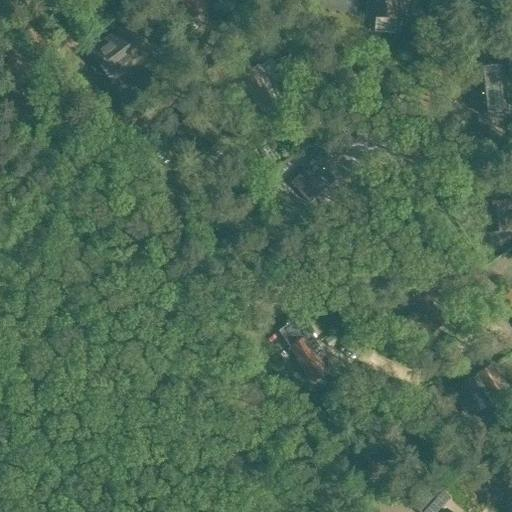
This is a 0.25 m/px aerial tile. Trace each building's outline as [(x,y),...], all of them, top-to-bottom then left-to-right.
[(176,0),(193,20),(209,8),(203,1),(204,0),(176,0)] [(401,20),(402,0),(370,0),(369,17),(401,20)] [(93,51),(111,76),(144,51),(126,27),(93,51)] [(482,116),(506,113),(501,68),(477,70),(482,116)] [(272,98),(279,92),(270,79),(266,82),(257,69),(240,81),(231,87),(248,111),(257,105),(263,114),(276,105),(272,98)] [(222,140),(195,110),(174,130),(201,159),(222,140)] [(310,202),(344,168),(338,161),(344,155),(333,143),(292,184),(310,202)] [(507,216),(511,215),(511,188),(482,192),(487,235),(508,233),(507,216)] [(407,225),(396,233),(413,256),(424,248),(407,225)] [(448,317),(417,280),(398,296),(429,333),(448,317)] [(307,376),(322,366),(314,354),(321,349),(312,335),(315,333),(304,317),(279,333),(290,349),(307,376)] [(475,380),(474,379),(456,389),(471,417),(489,407),(485,400),(490,397),(492,400),(508,391),(495,367),(479,376),(479,378),(475,380)]
